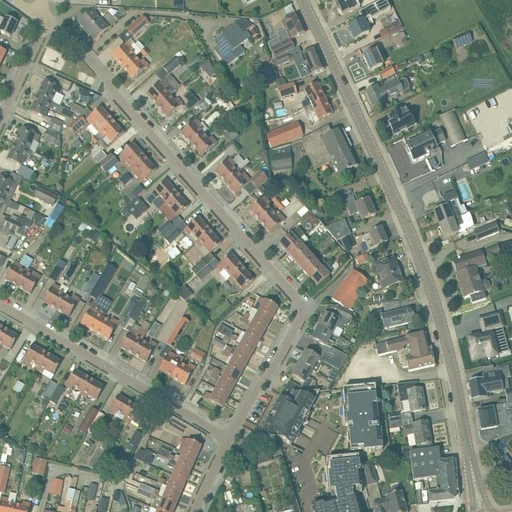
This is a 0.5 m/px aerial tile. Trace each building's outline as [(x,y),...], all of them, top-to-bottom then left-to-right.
[(343,16),(360,7),(356,0),(340,0),(336,2),(343,16)] [(363,20),(349,27),(355,40),(369,34),(366,27),(370,25),(369,22),(371,21),(390,11),(385,0),(384,0),(360,13),(363,20)] [(122,8),(114,17),(117,20),(125,12),(122,8)] [(82,11),(76,16),(80,21),(78,22),(86,32),(100,19),(92,10),(86,15),(82,11)] [(275,57),(294,49),(290,40),(306,33),(297,15),(282,22),(285,30),(277,33),(279,37),(267,43),(272,54),(270,55),(271,59),(275,57)] [(0,34),(1,33),(10,37),(17,23),(6,18),(5,20),(0,17),(0,34)] [(149,24),(142,17),(127,30),(134,38),(149,24)] [(100,19),(86,32),(95,41),(108,29),(108,28),(107,27),(100,19)] [(391,26),(387,29),(389,35),(401,29),(397,21),(390,25),(391,26)] [(240,46),(248,39),(235,23),(214,40),(221,50),(218,53),(229,67),(238,60),(238,59),(245,53),(240,46)] [(256,28),(251,30),(254,37),(255,37),(258,35),(259,35),(256,28)] [(403,33),(392,39),(395,45),(406,40),(403,33)] [(474,37),(457,41),(459,47),(475,43),(474,37)] [(133,49),(128,43),(112,56),(123,68),(135,58),(130,52),(133,49)] [(301,57),(296,59),(299,66),(304,64),(309,76),(324,70),(316,50),(315,50),(300,56),(301,57)] [(376,52),(363,58),(370,72),(383,66),(379,58),(381,57),(378,51),(376,52)] [(174,57),(174,58),(155,76),(161,82),(147,95),(157,107),(169,96),(175,91),(165,79),(169,75),(169,76),(181,65),(177,61),(183,56),(179,52),(174,57)] [(290,62),(287,54),(276,59),(272,60),(275,67),(290,62)] [(140,63),(135,58),(123,68),(133,80),(148,66),(143,60),(140,63)] [(257,81),(273,80),(272,67),(257,68),(257,81)] [(393,75),(389,69),(380,74),(383,81),(393,75)] [(45,81),(38,96),(51,103),(56,94),(59,95),(62,89),(61,88),(62,86),(65,81),(55,76),(51,83),(45,81)] [(379,90),(377,87),(365,92),(372,108),(383,103),(384,103),(392,99),(392,98),(408,90),(409,86),(406,80),(403,79),(379,90)] [(294,83),(278,88),(281,99),(297,94),(294,83)] [(301,104),(304,109),(325,99),(318,84),(304,90),(309,100),(304,102),(305,102),(301,104)] [(91,102),(93,92),(84,91),(82,100),(91,102)] [(184,107),(189,112),(199,103),(189,91),(183,97),(188,103),(184,107)] [(38,96),(30,112),(44,118),(49,109),(72,120),(75,114),(51,103),(38,96)] [(174,102),(169,96),(157,107),(167,118),(182,105),(177,99),(174,102)] [(197,105),(205,114),(214,107),(206,97),(197,105)] [(325,99),(304,109),(307,116),(315,112),(319,121),(333,114),(325,99)] [(230,102),(225,105),(230,111),(234,108),(230,102)] [(74,104),(70,112),(75,114),(80,116),(83,109),(74,104)] [(93,138),(95,136),(99,133),(98,133),(112,121),(101,108),(87,120),(91,125),(86,130),(93,138)] [(389,124),(394,136),(413,128),(405,110),(389,117),(391,123),(389,124)] [(69,127),(67,128),(74,135),(87,123),(81,116),(69,127)] [(64,124),(53,119),(48,129),(59,136),(61,134),(63,133),(69,127),(64,124)] [(181,134),(191,145),(203,135),(198,129),(201,126),(196,120),(181,134)] [(99,133),(95,136),(99,141),(102,139),(105,136),(112,144),(124,134),(112,121),(98,133),(99,133)] [(303,137),(298,123),(266,134),(271,149),(303,137)] [(328,126),(319,131),(300,140),(315,170),(332,161),(339,176),(358,166),(340,130),(332,134),(328,126)] [(15,144),(29,151),(33,142),(37,143),(40,137),(22,129),(15,144)] [(59,136),(48,129),(43,140),(59,147),(59,136)] [(234,130),(225,138),(230,144),(239,136),(234,130)] [(440,130),(429,135),(406,145),(414,162),(427,156),(429,155),(428,153),(437,149),(436,147),(446,143),(440,130)] [(208,140),(203,135),(191,145),(202,157),(216,144),(211,138),(208,140)] [(95,136),(93,138),(91,140),(95,145),(99,141),(95,136)] [(32,153),(29,151),(15,144),(7,160),(21,166),(26,157),(29,159),(32,153)] [(133,167),(144,157),(133,145),(120,157),(124,162),(127,160),(133,167)] [(108,158),(102,152),(94,159),(99,165),(108,158)] [(484,153),(466,162),(470,171),(488,162),(484,153)] [(291,154),(271,155),(272,169),(272,171),(292,169),(291,154)] [(76,155),(70,160),(74,165),(76,164),(73,161),(78,157),(76,155)] [(111,155),(108,158),(99,166),(105,174),(118,162),(111,155)] [(226,184),(238,174),(250,163),(247,159),(244,162),(238,156),(233,161),(230,159),(215,172),(226,184)] [(144,157),(133,167),(130,170),(142,183),(156,170),(144,157)] [(42,158),(39,164),(52,170),(55,164),(42,158)] [(241,171),(238,174),(226,184),(236,195),(251,182),(250,181),(241,171)] [(260,171),(250,181),(251,182),(257,190),(261,186),(268,180),(260,171)] [(0,195),(6,199),(10,190),(13,192),(17,185),(0,176),(0,195)] [(156,199),(159,196),(166,204),(177,194),(166,181),(151,194),(156,199)] [(130,194),(135,199),(144,191),(139,186),(130,194)] [(257,190),(262,195),(266,192),(261,186),(257,190)] [(39,188),(34,198),(53,208),(58,198),(39,188)] [(434,212),(439,225),(460,217),(461,217),(455,202),(458,201),(455,193),(442,198),(445,208),(434,212)] [(177,194),(166,204),(163,207),(167,212),(170,209),(177,217),(188,207),(177,194)] [(0,210),(3,205),(7,206),(9,201),(9,200),(6,199),(0,195),(0,210)] [(130,195),(124,200),(127,204),(134,198),(130,195)] [(260,222),(271,212),(267,206),(270,203),(264,197),(249,211),(260,222)] [(129,204),(140,217),(148,210),(137,198),(129,204)] [(277,207),(281,203),(277,198),(273,202),(277,207)] [(353,198),(344,202),(350,217),(359,213),(362,221),(375,215),(368,199),(356,205),(353,198)] [(288,211),(298,223),(311,211),(301,200),(288,211)] [(281,203),(277,207),(281,211),(285,208),(281,203)] [(58,205),(45,226),(51,230),(64,209),(58,205)] [(276,217),(271,212),(260,222),(270,234),(285,221),(280,215),(276,217)] [(17,223),(6,217),(2,226),(22,236),(26,228),(29,229),(32,222),(20,216),(17,223)] [(464,227),(460,217),(439,225),(445,239),(458,234),(456,230),(464,227)] [(192,233),(198,241),(210,231),(198,218),(185,230),(189,235),(192,233)] [(345,220),(325,228),(336,241),(339,240),(351,235),(345,220)] [(164,239),(175,229),(168,221),(157,231),(164,239)] [(83,224),(80,229),(88,234),(91,230),(83,224)] [(495,225),(473,233),(477,242),(499,234),(499,232),(496,224),(495,225)] [(387,243),(381,228),(369,233),(369,234),(363,237),(369,251),(387,243)] [(170,245),(181,235),(175,229),(164,239),(170,245)] [(279,244),(287,253),(298,243),(298,242),(304,237),(305,236),(298,229),(291,234),(279,244)] [(210,231),(198,241),(196,243),(200,248),(203,246),(210,254),(221,244),(210,231)] [(304,237),(298,242),(298,243),(302,246),(308,241),(304,237)] [(350,237),(341,240),(346,251),(354,247),(350,237)] [(287,253),(294,262),(306,251),(302,246),(298,243),(287,253)] [(189,262),(200,253),(194,245),(183,254),(189,262)] [(177,247),(169,254),(174,260),(182,253),(177,247)] [(294,262),(302,270),(314,260),(306,251),(294,262)] [(335,266),(339,262),(339,261),(346,255),(342,251),(330,261),(335,266)] [(482,252),(475,254),(458,260),(453,262),(457,275),(464,298),(469,297),(472,304),(486,299),(484,292),(488,291),(490,287),(489,283),(484,281),(480,282),(476,269),(486,266),(482,252)] [(359,266),(370,261),(367,254),(356,259),(359,266)] [(224,270),(231,277),(242,267),(231,255),(217,267),(222,272),(224,270)] [(15,263),(5,280),(18,287),(26,274),(28,270),(33,261),(25,256),(19,265),(15,263)] [(60,260),(52,256),(42,274),(49,278),(60,260)] [(41,262),(35,258),(30,267),(36,270),(41,262)] [(393,258),(384,261),(372,266),(376,275),(378,274),(383,289),(402,282),(393,258)] [(191,270),(196,276),(207,266),(202,260),(191,270)] [(302,270),(310,279),(321,268),(314,260),(302,270)] [(207,266),(196,276),(201,281),(212,271),(207,266)] [(62,271),(56,267),(49,278),(56,282),(62,271)] [(242,267),(231,277),(228,280),(233,285),(235,282),(242,290),(254,281),(242,267)] [(321,268),(310,279),(317,287),(329,277),(321,268)] [(26,274),(18,287),(31,295),(41,278),(34,274),(28,270),(26,274)] [(332,299),(348,311),(369,283),(353,271),(332,299)] [(110,281),(102,276),(95,288),(90,296),(90,297),(98,302),(110,281)] [(56,310),(64,296),(69,289),(62,285),(60,289),(53,285),(43,302),(56,310)] [(89,285),(84,293),(90,296),(95,288),(89,285)] [(185,302),(192,296),(185,287),(175,294),(185,302)] [(64,296),(56,310),(69,318),(79,301),(73,297),(71,300),(64,296)] [(139,301),(138,303),(144,307),(148,301),(143,297),(141,301),(140,300),(140,301),(139,301)] [(258,312),(272,319),(278,308),(260,298),(257,303),(262,306),(258,312)] [(249,299),(246,305),(252,308),(255,302),(249,299)] [(136,306),(131,302),(123,315),(129,318),(136,306)] [(129,318),(122,329),(129,333),(131,330),(132,330),(144,307),(138,303),(136,306),(129,318)] [(319,327),(332,334),(336,327),(342,330),(344,326),(345,327),(352,314),(339,307),(333,318),(326,314),(319,327)] [(82,325),(95,333),(103,319),(107,312),(101,308),(98,312),(92,308),(82,325)] [(381,310),(371,313),(370,313),(374,330),(383,328),(384,329),(415,322),(411,308),(382,315),(381,310)] [(252,323),(266,330),(272,319),(258,312),(252,323)] [(478,336),(468,339),(471,348),(469,348),(473,360),(487,356),(488,360),(498,357),(498,355),(501,354),(497,342),(505,340),(502,328),(503,327),(499,314),(480,319),(484,335),(484,337),(479,339),(478,336)] [(189,323),(182,318),(167,345),(174,349),(189,323)] [(103,319),(95,333),(108,340),(118,323),(111,319),(109,323),(103,319)] [(259,341),(266,330),(252,323),(246,334),(259,341)] [(155,324),(147,336),(153,339),(161,327),(155,324)] [(217,332),(220,334),(229,339),(233,332),(221,325),(217,332)] [(329,341),(332,334),(319,327),(312,339),(325,347),(326,346),(331,349),(334,343),(329,341)] [(0,348),(2,346),(11,351),(19,338),(4,329),(0,336),(0,348)] [(129,333),(121,348),(134,355),(142,342),(148,333),(140,329),(137,333),(132,330),(131,330),(129,333)] [(259,341),(246,334),(240,345),(253,352),(259,341)] [(424,334),(414,336),(377,345),(376,345),(378,356),(396,352),(399,366),(402,366),(403,369),(408,367),(409,371),(435,366),(431,352),(429,353),(424,334)] [(226,344),(215,339),(212,345),(224,351),(230,354),(232,349),(227,347),(227,346),(225,346),(226,344)] [(148,346),(142,342),(134,355),(147,363),(157,346),(150,342),(148,346)] [(240,345),(234,356),(247,363),(253,352),(240,345)] [(37,370),(37,371),(47,354),(32,346),(23,362),(29,365),(27,368),(36,373),(37,370)] [(206,355),(195,348),(191,357),(201,363),(206,355)] [(333,350),(329,357),(343,364),(347,358),(333,350)] [(329,357),(322,353),(318,359),(305,351),(299,364),(312,371),(311,371),(317,374),(323,363),(339,372),(343,364),(329,357)] [(172,378),(180,365),(184,359),(177,354),(176,357),(169,353),(159,370),(172,378)] [(47,354),(37,371),(43,374),(45,371),(54,376),(61,363),(47,354)] [(241,375),(247,363),(234,356),(228,367),(241,375)] [(180,365),(172,378),(185,386),(195,368),(189,364),(186,368),(180,365)] [(312,371),(299,364),(292,376),(304,383),(301,388),(289,381),(281,396),(306,393),(313,381),(313,380),(308,377),(311,371),(312,371)] [(221,378),(235,386),(241,375),(228,367),(221,378)] [(214,368),(212,373),(218,376),(220,372),(214,368)] [(74,388),(82,392),(82,393),(90,380),(75,371),(66,387),(72,391),(74,388)] [(470,384),(468,386),(469,389),(471,390),(471,394),(470,396),(470,399),(472,400),(473,402),(489,399),(488,394),(505,392),(507,402),(511,400),(511,389),(509,390),(506,376),(501,377),(500,372),(482,375),(483,380),(469,382),(470,384)] [(209,378),(215,381),(218,376),(212,373),(209,378)] [(37,383),(41,378),(35,374),(32,379),(37,383)] [(215,390),(229,397),(235,386),(221,378),(215,390)] [(82,393),(82,392),(80,396),(86,399),(88,396),(97,401),(104,388),(90,380),(82,393)] [(19,381),(15,391),(21,394),(25,384),(19,381)] [(51,382),(41,397),(48,401),(57,386),(51,382)] [(409,401),(411,413),(420,411),(421,412),(423,412),(422,411),(425,410),(423,399),(422,399),(420,390),(418,390),(417,383),(398,385),(401,402),(409,401)] [(64,390),(57,386),(48,401),(55,405),(64,390)] [(379,429),(375,387),(343,390),(345,407),(343,407),(344,426),(350,426),(351,432),(347,432),(348,445),(350,445),(350,452),(363,451),(363,453),(383,451),(381,429),(379,429)] [(222,408),(229,397),(215,390),(212,396),(207,393),(204,398),(222,408)] [(277,438),(291,445),(320,392),(292,395),(290,397),(292,398),(289,403),(280,398),(261,434),(257,440),(267,445),(267,444),(272,447),(275,441),(277,438)] [(117,413),(125,418),(133,405),(118,396),(109,412),(115,416),(117,413)] [(478,412),(476,412),(481,439),(486,443),(492,442),(499,439),(511,434),(511,403),(492,407),(493,409),(478,411),(478,412)] [(133,405),(125,418),(123,421),(129,424),(131,421),(140,426),(147,413),(133,405)] [(99,413),(88,432),(93,435),(105,416),(99,413)] [(389,429),(403,427),(401,420),(388,422),(389,429)] [(417,447),(418,451),(431,450),(430,444),(431,443),(429,432),(427,432),(426,423),(404,427),(406,437),(414,436),(416,447),(417,447)] [(136,449),(143,435),(136,431),(128,445),(129,445),(134,448),(136,449)] [(511,434),(499,439),(505,446),(511,440),(511,434)] [(185,445),(182,453),(196,459),(201,446),(182,438),(180,443),(182,444),(185,445)] [(196,459),(182,453),(179,457),(176,456),(175,458),(170,456),(171,453),(160,448),(157,455),(170,461),(191,470),(196,459)] [(431,450),(418,451),(392,454),(393,460),(411,458),(413,481),(427,479),(428,493),(429,504),(456,501),(459,497),(457,481),(457,480),(455,461),(440,462),(439,449),(431,450)] [(144,453),(139,450),(134,459),(143,463),(146,458),(150,460),(152,454),(145,450),(144,453)] [(360,511),(356,497),(353,497),(352,494),(362,493),(359,456),(325,460),(328,492),(333,491),(334,497),(336,497),(337,502),(323,505),(322,503),(311,506),(312,511),(360,511)] [(503,458),(501,459),(507,465),(508,464),(510,462),(505,456),(503,458)] [(35,459),(31,474),(44,477),(47,462),(35,459)] [(191,470),(170,461),(167,467),(175,470),(173,476),(186,481),(191,470)] [(372,463),(371,463),(363,465),(368,486),(377,483),(373,469),(376,469),(378,465),(378,462),(372,463)] [(0,467),(0,493),(4,495),(10,470),(0,467)] [(173,476),(167,488),(181,493),(186,481),(173,476)] [(62,496),(65,481),(52,479),(50,494),(62,496)] [(422,483),(414,484),(415,491),(420,490),(423,490),(422,483)] [(141,484),(139,489),(152,495),(154,490),(141,484)] [(154,490),(152,495),(176,505),(181,493),(167,488),(163,486),(162,485),(159,492),(154,490)] [(406,511),(400,486),(391,488),(393,494),(386,496),(387,499),(373,503),(375,511),(406,511)] [(299,511),(292,488),(284,490),(290,511),(299,511)] [(0,511),(13,511),(14,506),(18,492),(11,490),(9,492),(8,496),(9,497),(8,500),(1,499),(0,501),(0,511)] [(154,501),(151,509),(159,511),(173,511),(176,505),(152,495),(150,500),(154,501)] [(102,498),(100,505),(107,507),(108,500),(102,498)] [(70,511),(72,508),(73,501),(67,500),(64,511),(70,511)] [(260,511),(257,500),(227,509),(227,511),(260,511)]
